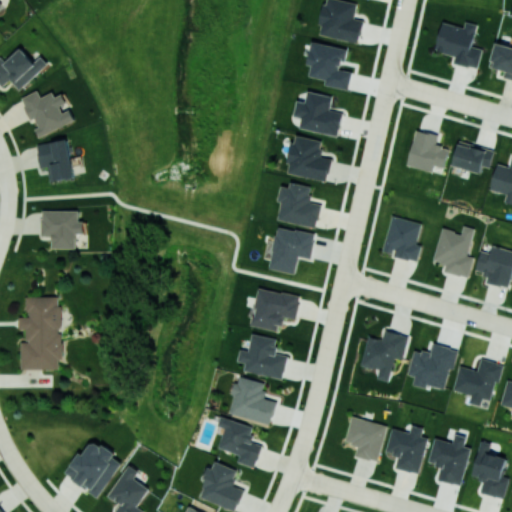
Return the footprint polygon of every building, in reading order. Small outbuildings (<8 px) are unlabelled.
[(326,0),(318,33),(359,43),(364,20),(355,18),(358,3),(344,0),(326,0)] [(483,48),(473,46),(478,24),(466,21),(465,27),(443,21),(436,50),(456,55),(454,63),(478,68),(483,48)] [(347,48),(312,41),(308,65),(312,65),(310,76),(326,79),(325,85),(349,89),(353,71),(343,69),(347,48)] [(511,46),(495,43),(492,60),(493,60),(491,67),(505,69),(504,78),(511,79),(511,46)] [(49,64),(41,56),(35,62),(22,48),(6,62),(1,56),(0,56),(0,83),(2,86),(10,79),(20,90),(49,64)] [(39,136),(76,120),(69,105),(68,105),(63,93),(55,96),(53,91),(41,97),(38,90),(22,97),(36,128),(35,128),(39,136)] [(300,127),(338,135),(343,112),(330,109),(333,96),(309,90),(306,102),(298,100),(295,116),(302,117),(300,127)] [(444,167),(449,147),(436,144),(439,134),(417,128),(407,165),(433,171),(434,164),(444,167)] [(287,172),(328,181),(332,158),(320,156),(323,140),(295,135),(287,172)] [(38,143),(41,167),(49,166),(51,181),(74,177),(68,139),(38,143)] [(482,165),(489,167),(494,150),(460,140),(452,165),(480,173),(482,165)] [(511,156),(510,166),(497,163),(490,189),(507,193),(505,202),(511,203),(511,156)] [(313,186),(291,181),(290,187),(282,185),(278,202),(282,202),(278,219),(317,227),(322,204),(310,201),(313,186)] [(76,248),(76,233),(84,233),(85,220),(80,220),(80,210),(42,210),(42,236),(52,236),(52,248),(76,248)] [(422,223),(393,215),(383,251),(417,261),(422,244),(417,243),(422,223)] [(434,260),(446,263),(444,271),(469,277),(474,256),(468,255),(475,227),(463,225),(461,232),(442,227),(434,260)] [(270,268),(295,273),(299,256),(311,258),(316,233),(278,226),(270,268)] [(481,250),(476,271),(488,274),(487,282),(509,287),(511,276),(511,249),(492,245),(490,252),(481,250)] [(252,325),(281,330),(284,316),(297,318),(301,295),(259,287),(252,325)] [(21,368),(59,368),(59,359),(62,359),(62,328),(61,328),(61,295),(27,295),(27,316),(19,316),(19,328),(27,328),(27,342),(21,342),(21,368)] [(409,335),(385,329),(382,339),(369,335),(361,365),(379,370),(377,378),(389,381),(395,357),(403,359),(409,335)] [(244,370),(283,379),(288,356),(275,353),(279,338),(253,333),(249,350),(241,349),(238,361),(246,362),(244,370)] [(447,389),(457,349),(433,343),(431,352),(414,349),(408,374),(415,376),(413,384),(427,388),(428,385),(447,389)] [(454,390),(471,394),(469,402),(481,405),(483,398),(493,400),(502,363),(481,358),(478,370),(460,365),(454,390)] [(267,382),(239,375),(230,413),(271,424),(277,400),(263,397),(267,382)] [(501,405),(511,406),(511,379),(507,378),(501,405)] [(388,424),(352,415),(345,442),(358,445),(355,455),(378,461),(388,424)] [(255,427),(221,416),(218,426),(226,428),(219,447),(241,454),(238,461),(255,467),(262,445),(251,442),(255,427)] [(419,473),(428,437),(422,435),(424,427),(412,424),(410,432),(392,427),(386,452),(398,455),(396,467),(419,473)] [(462,485),(471,447),(464,445),(467,436),(455,433),(453,442),(435,437),(429,462),(442,466),(438,479),(462,485)] [(99,497),(124,460),(91,438),(66,475),(99,497)] [(472,476),(484,479),(481,492),(504,498),(510,477),(503,475),(508,457),(489,453),(491,443),(481,440),(472,476)] [(199,496),(236,511),(245,489),(232,484),(238,469),(213,460),(199,496)] [(109,496),(120,503),(114,511),(143,511),(144,510),(138,506),(150,487),(135,478),(140,471),(128,464),(109,496)]
